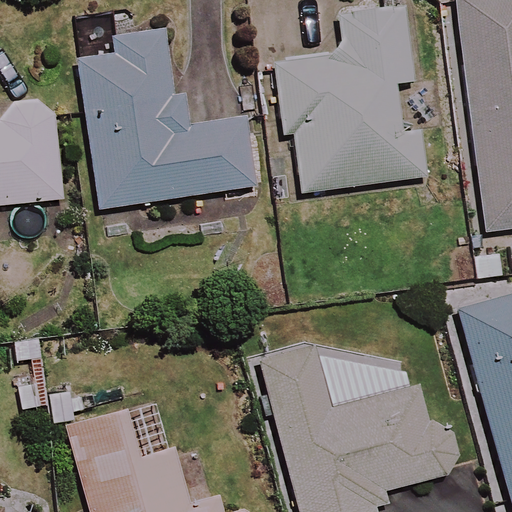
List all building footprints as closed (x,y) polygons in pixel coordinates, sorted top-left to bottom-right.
[(511,0),(454,0),(484,234),(511,229),(511,0)] [(417,83),(407,10),(338,19),(343,58),(273,67),(282,137),(293,136),(300,194),(425,178),(418,130),(399,132),(393,85),(417,83)] [(182,130),(168,34),(115,42),(117,59),(77,65),(99,210),(256,188),(246,120),(182,130)] [(0,125),(0,206),(60,201),(52,105),(4,109),(5,125),(0,125)] [(511,300),(458,316),(511,507),(511,300)] [(331,407),(315,348),(260,362),(299,511),(373,511),(369,494),(459,471),(448,429),(429,434),(415,384),(331,407)] [(220,511),(217,499),(190,506),(174,450),(134,461),(121,413),(65,428),(88,511),(220,511)]
